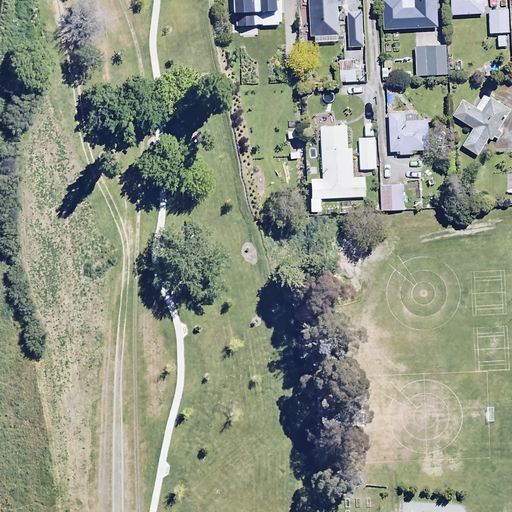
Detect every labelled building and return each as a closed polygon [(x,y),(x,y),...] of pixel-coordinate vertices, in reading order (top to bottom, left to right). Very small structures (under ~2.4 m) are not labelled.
[(269,0),(239,0),(241,37),(281,36),(280,10),(270,11),(269,0)] [(338,43),(337,0),(308,0),(310,37),(314,37),(314,43),(338,43)] [(438,28),(437,0),(382,0),(383,30),(438,28)] [(483,15),(482,0),(450,0),(451,16),(483,15)] [(509,1),(488,1),(489,23),(510,22),(509,1)] [(361,2),(346,3),(347,38),(362,37),(361,2)] [(416,66),(447,66),(447,37),(416,37),(416,66)] [(298,38),(282,39),(283,63),(298,63),(298,38)] [(361,47),(339,48),(340,71),(362,70),(361,47)] [(243,67),(235,68),(238,87),(246,86),(243,67)] [(495,68),(482,69),(482,77),(496,77),(495,68)] [(356,94),(356,86),(342,86),(342,94),(356,94)] [(477,157),(488,139),(491,141),(493,137),(498,140),(503,132),(499,130),(511,110),(491,98),(490,99),(483,95),(476,107),(462,99),(452,116),(472,128),(461,147),(477,157)] [(428,119),(416,120),(416,112),(389,113),(390,153),(400,152),(400,156),(413,155),(413,151),(429,151),(428,119)] [(346,126),(321,127),(323,179),(308,180),(310,213),(319,212),(318,199),(366,197),(365,177),(353,178),(352,148),(347,149),(346,126)] [(375,128),(359,128),(358,160),(374,161),(375,128)] [(407,173),(381,174),(382,200),(408,199),(407,173)]
